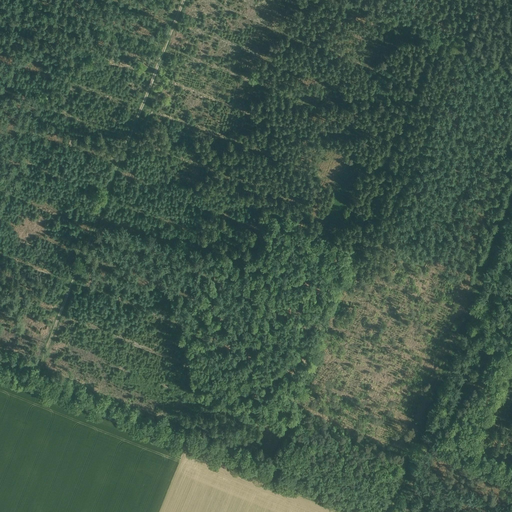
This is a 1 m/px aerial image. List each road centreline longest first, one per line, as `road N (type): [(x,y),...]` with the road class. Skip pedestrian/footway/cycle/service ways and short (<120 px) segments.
road 1 (track): [(28,388),(129,165),(190,0)]
road 2 (track): [(28,388),(345,511)]
road 3 (track): [(511,199),(381,511)]
road 4 (track): [(336,0),(511,71)]
